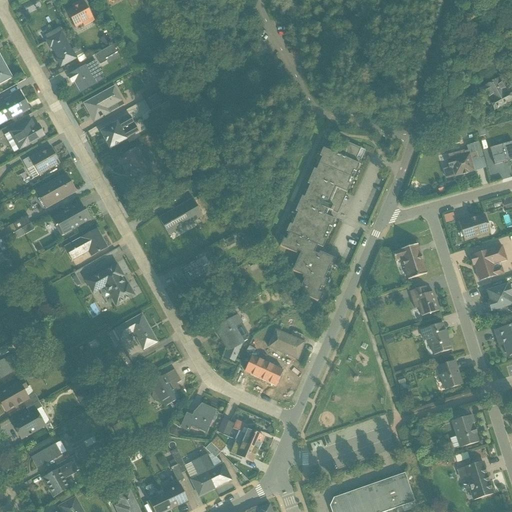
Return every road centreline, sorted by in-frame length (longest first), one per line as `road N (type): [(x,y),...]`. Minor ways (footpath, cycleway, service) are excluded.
road 1 (residential): [(1,1),(204,375),(292,420)]
road 2 (residential): [(292,420),(385,212)]
road 3 (residential): [(385,212),(455,0)]
road 4 (residential): [(488,391),(429,209)]
